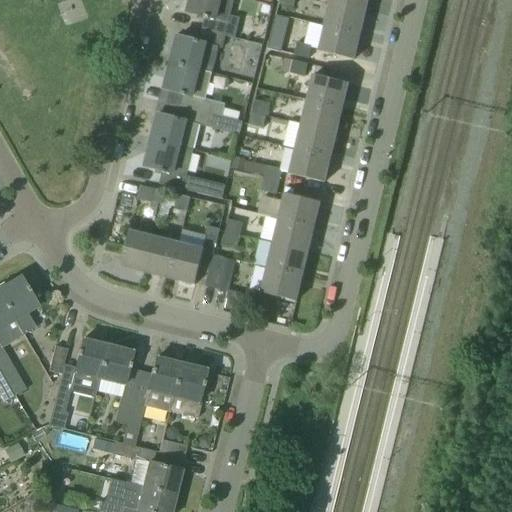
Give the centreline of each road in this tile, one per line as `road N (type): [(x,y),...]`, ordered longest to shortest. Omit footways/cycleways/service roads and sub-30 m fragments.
road 1 (residential): [(262,340),(312,349),(336,334),(418,0)]
road 2 (residential): [(39,234),(99,183),(144,0)]
road 3 (residential): [(262,340),(94,296),(56,265),(39,234)]
road 4 (residential): [(220,511),(262,340)]
